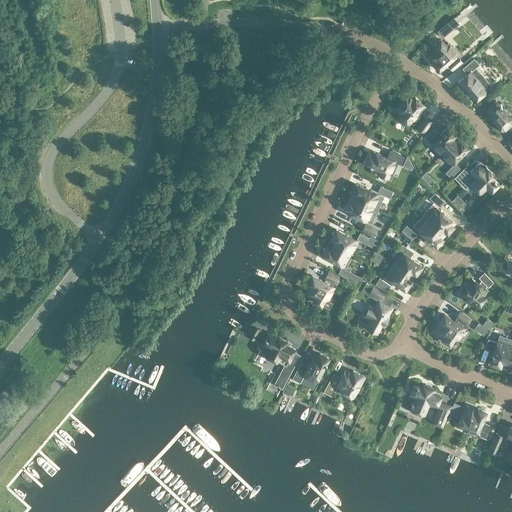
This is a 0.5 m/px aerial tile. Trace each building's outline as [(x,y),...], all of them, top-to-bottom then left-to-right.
[(395,19),(384,15),(382,23),(392,26),(395,19)] [(438,31),(443,37),(454,27),(449,22),(438,31)] [(435,46),(427,53),(434,62),(433,63),(439,70),(448,62),(453,67),(460,60),(456,55),(458,54),(448,43),(446,45),(441,39),(434,45),(435,46)] [(484,87),(468,68),(458,77),(464,83),(461,85),(472,98),(484,87)] [(498,87),(494,82),(484,90),(489,95),(498,87)] [(420,102),(410,93),(394,111),(404,119),(406,118),(411,122),(424,108),(418,103),(420,102)] [(511,122),(511,119),(496,101),(489,107),(490,108),(487,111),(503,130),(511,122)] [(425,118),(418,128),(423,132),(431,122),(425,118)] [(431,144),(441,154),(455,141),(452,138),(455,134),(448,127),(431,144)] [(457,143),(455,141),(441,154),(451,164),(469,148),(461,140),(457,143)] [(396,161),(373,151),(371,155),(370,154),(366,163),(390,174),(396,161)] [(457,161),(449,170),(453,175),(462,166),(457,161)] [(490,171),(483,165),(466,182),(475,193),(478,190),(484,195),(490,189),(489,188),(496,180),(489,172),(490,171)] [(434,181),(426,172),(422,177),(430,185),(434,181)] [(379,195),(355,184),(350,198),(373,208),(379,195)] [(394,192),(382,187),(380,193),(391,198),(394,192)] [(435,193),(430,198),(440,206),(444,201),(435,193)] [(467,206),(457,195),(452,201),(462,211),(467,206)] [(373,208),(350,198),(344,211),(367,221),(373,208)] [(436,207),(426,218),(445,234),(446,232),(447,232),(453,226),(452,225),(454,223),(436,207)] [(426,218),(417,229),(437,246),(442,239),(441,238),(445,234),(426,218)] [(377,230),(366,224),(363,230),(374,235),(377,230)] [(357,241),(335,229),(329,242),(350,254),(357,241)] [(409,229),(405,234),(415,242),(418,237),(409,229)] [(372,236),(371,237),(361,232),(358,239),(368,244),(377,249),(381,241),(372,236)] [(329,242),(322,255),(344,266),(350,254),(329,242)] [(421,266),(402,252),(394,264),(409,275),(412,271),(416,274),(421,266)] [(394,264),(385,276),(405,290),(411,281),(407,278),(409,275),(394,264)] [(342,267),(338,274),(348,279),(352,273),(342,267)] [(335,285),(313,274),(309,282),(310,283),(305,292),(315,297),(314,299),(322,303),(325,296),(328,298),(335,285)] [(344,280),(333,274),(330,280),(341,286),(344,280)] [(497,287),(489,278),(484,282),(493,291),(497,287)] [(468,284),(466,283),(458,294),(478,307),(485,297),(483,295),(487,289),(472,279),(468,284)] [(382,280),(379,286),(389,293),(393,287),(382,280)] [(383,294),(373,287),(369,293),(380,299),(383,294)] [(391,308),(379,301),(375,309),(372,307),(367,318),(369,319),(365,327),(377,333),(381,324),(384,325),(388,317),(387,317),(391,308)] [(471,319),(461,312),(457,317),(467,324),(471,319)] [(465,328),(444,314),(439,321),(441,322),(434,331),(443,338),(442,339),(450,344),(454,338),(457,340),(465,328)] [(247,336),(254,339),(259,329),(252,325),(247,336)] [(277,339),(269,334),(263,345),(268,348),(265,354),(279,362),(282,355),(289,359),(295,348),(288,345),(289,342),(278,336),(277,339)] [(495,339),(489,337),(485,348),(491,350),(495,339)] [(511,345),(498,340),(490,363),(500,366),(501,361),(505,363),(511,345)] [(319,354),(315,352),(303,375),(315,381),(328,358),(319,353),(319,354)] [(294,365),(289,362),(283,373),(288,376),(294,365)] [(303,370),(298,367),(292,377),(297,381),(303,370)] [(351,372),(345,369),(336,385),(342,389),(341,391),(352,397),(363,376),(352,370),(351,372)] [(334,384),(328,381),(323,392),(328,395),(334,384)] [(288,394),(292,387),(287,384),(283,391),(288,394)] [(425,389),(416,385),(411,396),(417,399),(414,405),(428,411),(431,405),(439,408),(443,397),(436,394),(437,391),(426,386),(425,389)] [(475,407),(467,404),(457,426),(470,432),(471,429),(478,432),(482,424),(480,423),(484,413),(474,409),(475,407)] [(449,409),(443,407),(438,418),(444,421),(449,409)] [(459,413),(453,411),(448,422),(454,425),(459,413)] [(503,432),(497,429),(492,441),(498,443),(503,432)]
